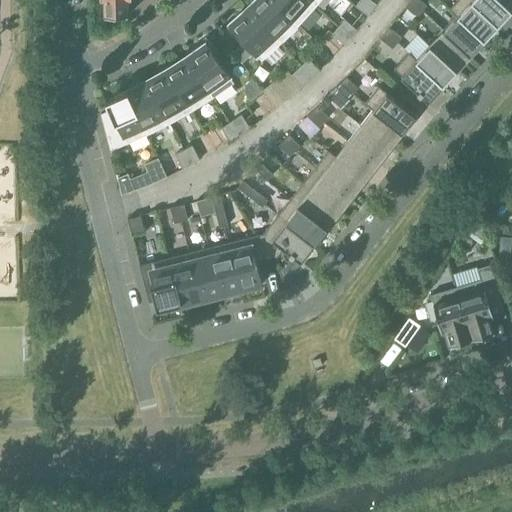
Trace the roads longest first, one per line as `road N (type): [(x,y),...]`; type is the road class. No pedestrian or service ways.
road 1 (residential): [(511,80),(309,313),(138,360)]
road 2 (tertiary): [(158,451),(285,439),(511,375)]
road 3 (residential): [(65,70),(138,360)]
road 4 (tertiary): [(0,451),(158,451)]
road 5 (residential): [(196,0),(137,39),(65,70)]
